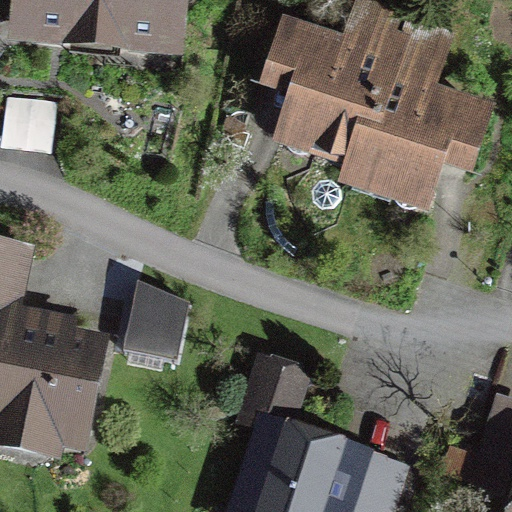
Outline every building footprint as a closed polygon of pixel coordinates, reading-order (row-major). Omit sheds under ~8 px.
[(26,0),(24,30),(169,43),(172,0),(26,0)] [(355,164),(392,59),(398,42),(386,38),(393,18),(394,16),(394,13),(394,10),(393,8),(392,5),(390,3),(389,1),(387,0),(367,0),(366,1),(365,3),(363,6),(362,8),(348,52),(316,42),(303,83),(284,141),(355,164)] [(355,164),(349,182),(423,206),(456,106),(425,96),(439,52),(440,49),(440,47),(440,44),(439,41),(438,39),(437,37),(435,35),(432,33),(430,32),(427,31),(425,30),(422,30),(419,31),(417,32),(414,33),(412,35),(411,37),(409,39),(408,42),(401,62),(392,59),(355,164)] [(79,442),(99,347),(44,336),(45,333),(38,324),(12,318),(25,252),(0,247),(0,432),(51,443),(53,437),(79,442)] [(191,301),(138,280),(123,350),(178,361),(191,301)] [(244,424),(267,431),(283,437),(303,376),(264,363),(244,424)] [(386,511),(399,475),(283,437),(267,431),(240,511),(386,511)]
